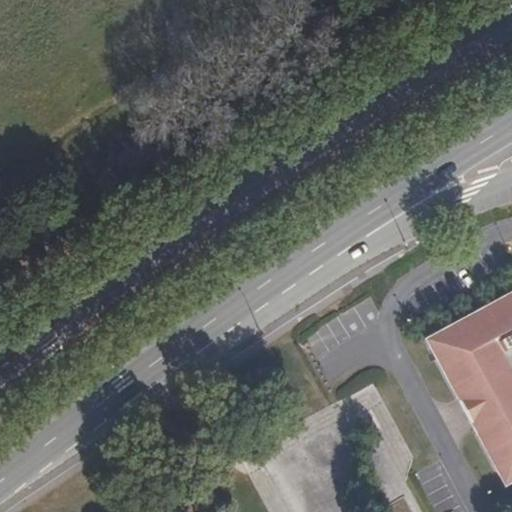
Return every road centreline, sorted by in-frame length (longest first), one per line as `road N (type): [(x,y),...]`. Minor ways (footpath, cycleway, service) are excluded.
road 1 (secondary): [(511,20),(283,165),(0,370)]
road 2 (secondary): [(0,490),(167,360),(310,270)]
road 3 (unclassified): [(478,511),(399,364),(390,317),(412,280),(511,230)]
road 4 (secondary): [(310,270),(511,125)]
road 5 (unclassified): [(310,270),(511,175)]
